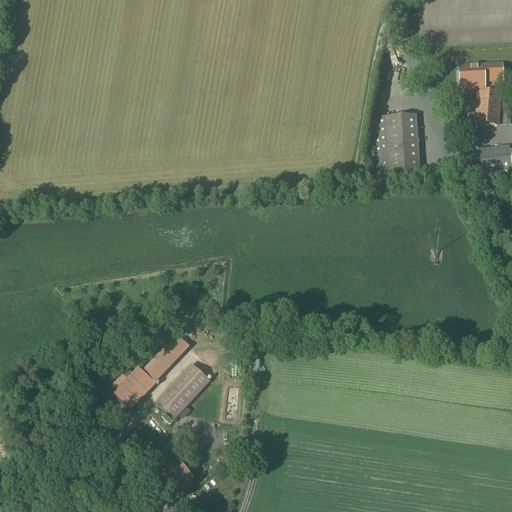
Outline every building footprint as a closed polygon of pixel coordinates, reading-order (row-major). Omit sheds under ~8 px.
[(458,65),(459,88),(484,87),(484,81),(502,80),(501,63),(470,64),(458,65)] [(497,128),(500,94),(477,93),(475,126),(497,128)] [(372,120),(376,184),(420,181),(416,117),(372,120)] [(511,178),(511,153),(509,154),(508,148),(479,152),(482,182),(511,178)] [(177,338),(142,374),(155,387),(190,350),(177,338)] [(191,367),(157,404),(176,421),(210,385),(191,367)] [(142,374),(139,372),(116,396),(133,412),(156,388),(155,387),(142,374)] [(98,460),(108,431),(94,426),(84,455),(98,460)] [(163,458),(150,468),(160,479),(172,469),(163,458)] [(160,479),(157,482),(172,498),(180,491),(180,490),(191,481),(192,481),(178,464),(172,469),(160,479)] [(110,491),(70,492),(70,506),(110,505),(110,491)]
